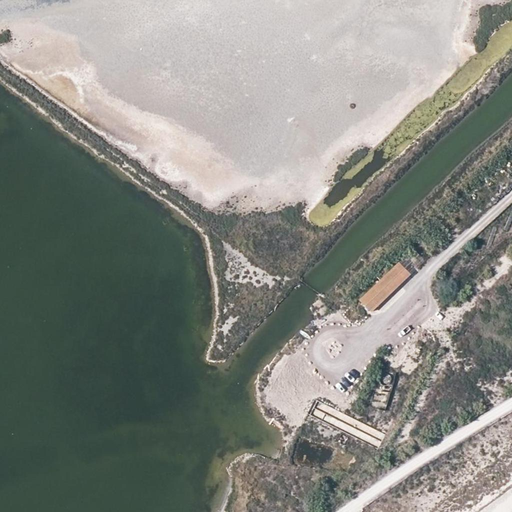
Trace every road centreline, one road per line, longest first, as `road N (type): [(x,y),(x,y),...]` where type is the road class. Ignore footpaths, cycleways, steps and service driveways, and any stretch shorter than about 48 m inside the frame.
road 1 (track): [(511,193),(365,346),(313,385)]
road 2 (track): [(511,403),(345,511)]
